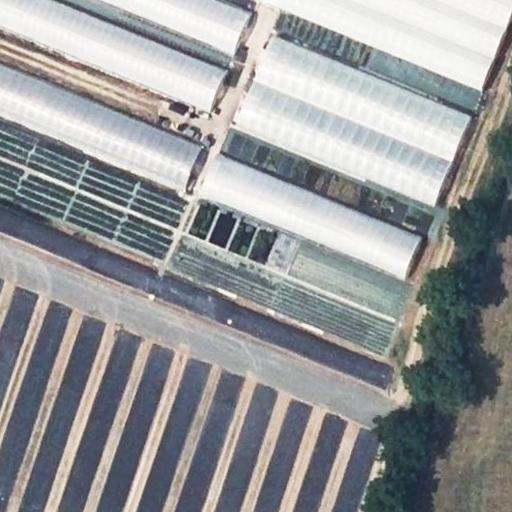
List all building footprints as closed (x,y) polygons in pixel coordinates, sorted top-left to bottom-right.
[(0,0),(0,33),(211,108),(227,64),(45,0),(0,0)] [(233,0),(94,0),(237,50),(252,7),(233,0)] [(437,204),(471,109),(267,38),(233,133),(437,204)] [(0,117),(184,189),(201,145),(0,66),(0,117)] [(404,279),(421,236),(211,153),(194,196),(404,279)]
